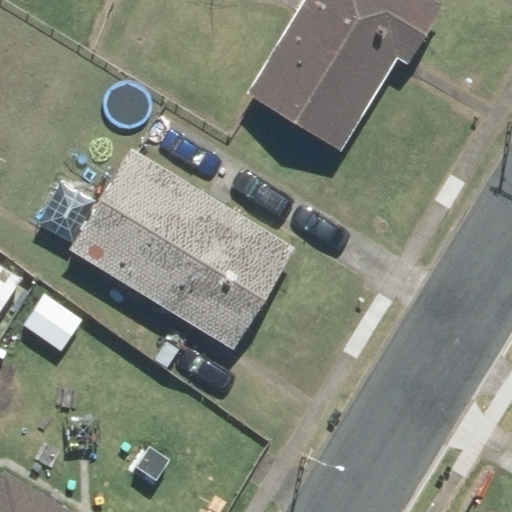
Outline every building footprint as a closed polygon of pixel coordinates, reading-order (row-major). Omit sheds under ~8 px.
[(304,0),(255,89),(351,143),(404,49),(414,55),(445,0),(304,0)] [(141,140),(78,245),(242,344),(305,239),(141,140)] [(0,315),(27,268),(0,252),(0,315)] [(46,282),(22,317),(63,346),(87,312),(46,282)] [(91,511),(9,465),(0,481),(0,511),(91,511)]
